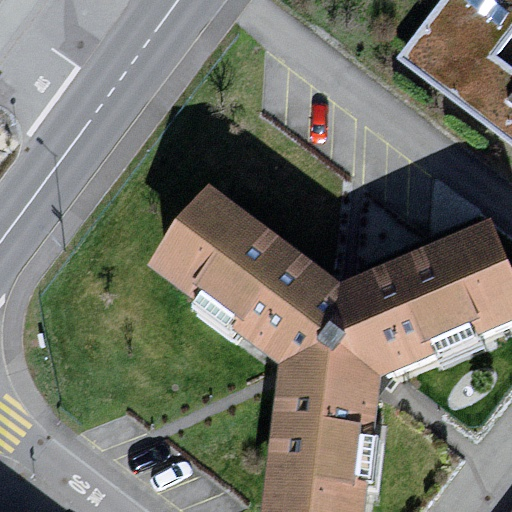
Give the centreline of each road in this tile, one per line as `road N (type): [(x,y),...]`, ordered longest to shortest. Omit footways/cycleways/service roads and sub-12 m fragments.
road 1 (secondary): [(0,240),(177,0)]
road 2 (unclassified): [(0,426),(114,511)]
